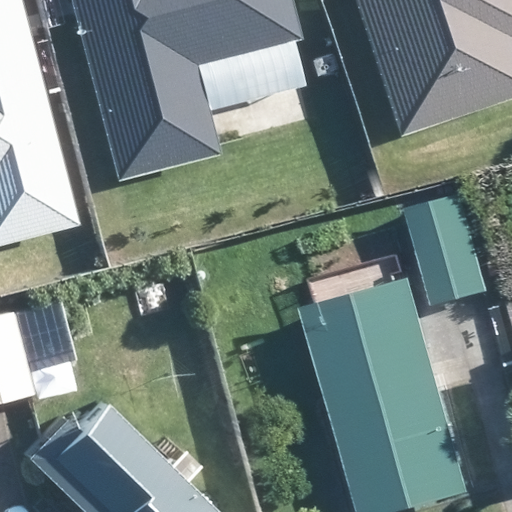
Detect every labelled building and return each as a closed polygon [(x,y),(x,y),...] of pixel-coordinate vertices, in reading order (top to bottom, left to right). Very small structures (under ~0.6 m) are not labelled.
[(0,0),(0,243),(74,224),(16,0),(0,0)] [(291,33),(282,0),(70,0),(115,178),(211,154),(187,59),(291,33)] [(511,0),(352,0),(396,134),(511,96),(511,0)] [(472,290),(479,287),(452,189),(401,202),(397,204),(410,247),(424,302),(472,290)] [(376,511),(461,488),(429,376),(398,273),(308,298),(293,304),(353,511),(376,511)] [(9,370),(56,357),(61,356),(44,297),(4,308),(0,308),(0,393),(14,389),(13,383),(9,370)] [(197,511),(167,482),(188,463),(164,439),(142,461),(74,396),(47,424),(42,419),(12,450),(6,457),(15,466),(62,511),(197,511)]
